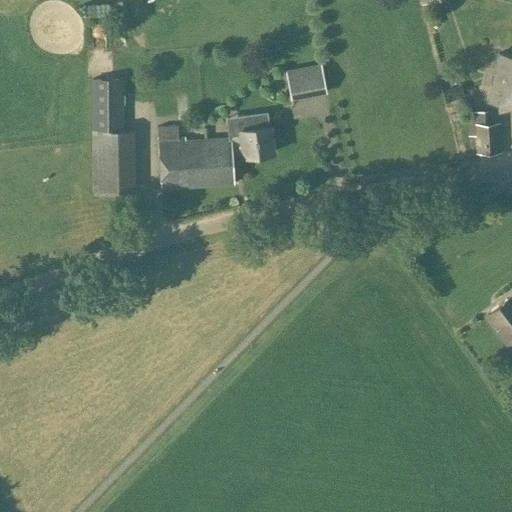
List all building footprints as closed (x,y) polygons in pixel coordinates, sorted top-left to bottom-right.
[(511,105),(511,57),(499,55),(489,101),(511,105)] [(327,92),(321,63),(286,70),(292,99),(327,92)] [(91,80),(91,130),(125,130),(124,94),(124,79),(91,80)] [(478,122),(496,121),(495,108),(477,110),(478,122)] [(274,152),(270,126),(270,125),(269,126),(267,112),(244,116),(246,129),(240,130),(241,134),(230,135),(230,137),(232,156),(243,155),(244,156),(274,152)] [(474,136),(475,154),(502,153),(500,123),(468,124),(468,136),(474,136)] [(234,184),(232,156),(230,137),(190,140),(190,137),(178,137),(177,126),(158,127),(161,190),(234,184)] [(136,191),(134,130),(125,130),(91,130),(91,191),(136,191)] [(511,347),(511,295),(486,315),(511,349),(511,347)]
